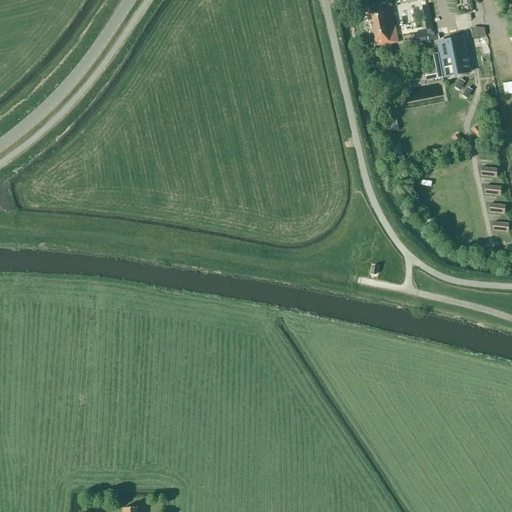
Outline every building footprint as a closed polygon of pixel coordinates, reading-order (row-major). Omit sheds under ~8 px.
[(382,5),(382,4),(366,7),(374,47),(398,42),(390,4),(382,5)] [(416,37),(434,33),(428,4),(420,6),(425,29),(415,31),(416,37)] [(468,73),(461,37),(437,42),(444,78),(468,73)] [(393,129),(399,127),(394,115),(388,117),(393,129)] [(480,176),(496,176),(496,168),(480,168),(480,176)] [(484,186),(483,194),(500,195),(501,186),(484,186)] [(488,213),(504,213),(504,205),(488,205),(488,213)]
